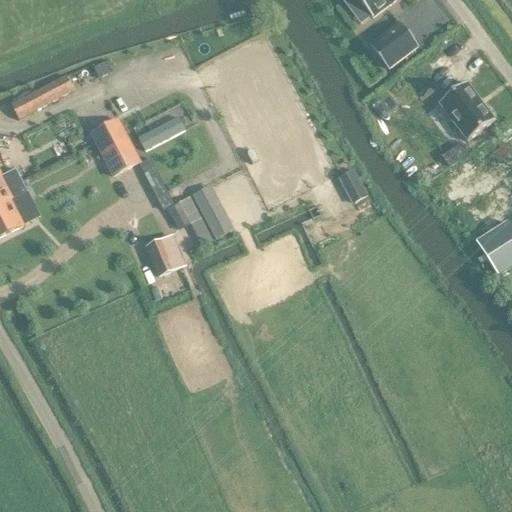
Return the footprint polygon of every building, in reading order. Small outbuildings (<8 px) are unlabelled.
[(358,0),(372,18),(396,0),(358,0)] [(399,24),(370,45),(388,69),(417,47),(399,24)] [(425,57),(401,75),(423,104),(447,86),(425,57)] [(100,65),(94,68),(99,79),(110,74),(107,68),(111,65),(110,63),(109,60),(100,65)] [(72,89),(67,78),(10,107),(16,118),(72,89)] [(466,83),(438,104),(467,142),(495,122),(466,83)] [(178,117),(138,139),(145,152),(185,131),(178,117)] [(102,156),(129,142),(118,121),(91,135),(102,156)] [(129,142),(102,156),(113,177),(140,163),(129,142)] [(461,144),(442,156),(449,166),(468,154),(461,144)] [(0,192),(20,182),(14,170),(1,177),(0,175),(0,192)] [(346,173),(340,177),(354,202),(361,198),(346,173)] [(26,193),(20,182),(0,192),(0,238),(21,228),(10,206),(15,204),(12,200),(26,193)] [(213,186),(171,206),(192,251),(235,230),(213,186)] [(511,226),(507,220),(487,233),(474,241),(488,262),(497,276),(511,266),(511,226)] [(171,239),(145,250),(157,279),(183,268),(171,239)]
